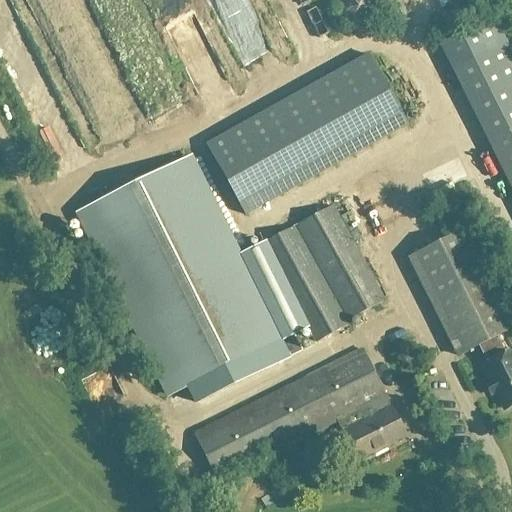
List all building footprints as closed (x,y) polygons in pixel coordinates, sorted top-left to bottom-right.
[(215,76),(184,0),(151,0),(187,87),(215,76)] [(511,201),(511,60),(489,15),(432,44),(511,201)] [(273,84),(259,50),(250,54),(253,59),(240,65),(253,93),(273,84)] [(370,60),(209,149),(243,211),(404,122),(370,60)] [(139,125),(124,132),(130,146),(145,139),(139,125)] [(190,160),(78,215),(168,396),(189,386),(198,405),(303,353),(294,334),(307,327),(261,246),(239,258),(190,160)] [(349,321),(384,302),(332,208),(297,227),(349,321)] [(293,229),(261,246),(307,327),(316,344),(347,327),(293,229)] [(480,369),(502,411),(511,406),(511,359),(509,354),(504,356),(495,338),(511,329),(511,320),(466,230),(406,261),(455,358),(475,348),(485,366),(480,369)] [(363,352),(194,436),(217,483),(340,421),(345,432),(342,434),(357,464),(406,439),(391,409),(363,352)] [(285,490),(271,498),(279,510),(292,501),(285,490)]
